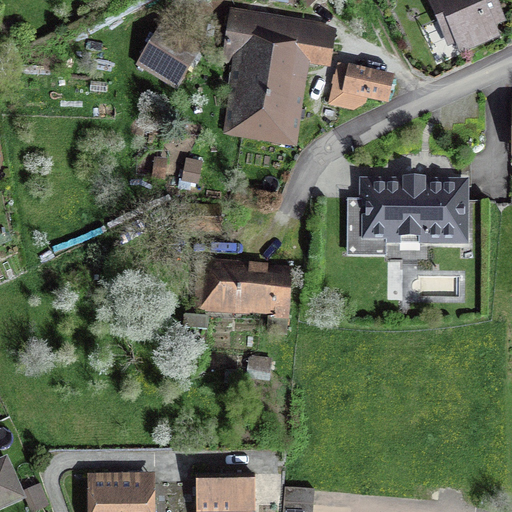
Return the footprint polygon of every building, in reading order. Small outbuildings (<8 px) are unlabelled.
[(505,29),(491,0),(435,0),(458,50),(505,29)] [(334,40),(231,22),(224,60),(245,63),(232,140),(286,149),(301,60),(329,65),(334,40)] [(163,32),(138,71),(177,95),(202,56),(163,32)] [(381,106),(386,78),(339,70),(334,98),(381,106)] [(465,242),(466,186),(364,184),(363,241),(465,242)] [(222,210),(175,204),(172,228),(220,233),(222,210)] [(209,268),(205,316),(290,323),(295,276),(209,268)] [(10,450),(0,454),(0,511),(16,511),(32,506),(10,450)] [(159,511),(159,476),(92,477),(92,511),(159,511)] [(261,511),(262,484),(202,484),(202,511),(261,511)] [(314,490),(284,487),(283,502),(313,504),(314,490)] [(312,511),(313,504),(283,502),(282,511),(312,511)]
